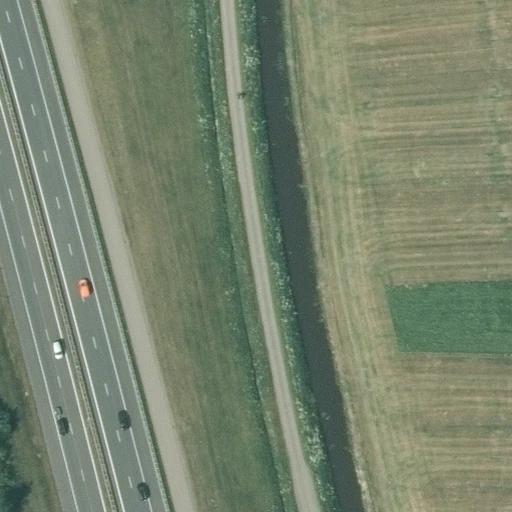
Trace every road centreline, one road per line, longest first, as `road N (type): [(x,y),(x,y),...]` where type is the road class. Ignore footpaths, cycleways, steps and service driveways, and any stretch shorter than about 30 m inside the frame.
road 1 (unclassified): [(187,511),(45,0)]
road 2 (motorway): [(135,511),(1,0)]
road 3 (unclassified): [(310,511),(246,196),(226,0)]
road 4 (motorway): [(0,164),(88,511)]
